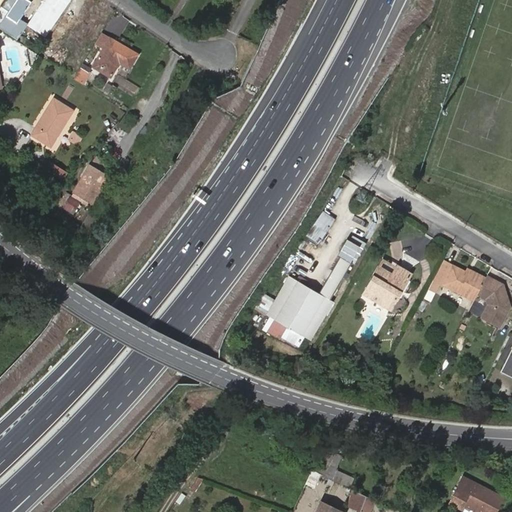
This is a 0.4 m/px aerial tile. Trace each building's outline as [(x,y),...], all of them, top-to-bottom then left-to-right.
[(9,21),(18,27),(19,27),(23,21),(20,18),(30,4),(24,0),(5,0),(1,7),(13,14),(9,21)] [(30,23),(34,15),(27,11),(22,18),(30,23)] [(15,32),(18,27),(9,21),(6,20),(4,24),(15,32)] [(93,67),(110,77),(119,63),(128,69),(137,54),(110,38),(93,67)] [(63,53),(46,41),(40,51),(57,62),(63,53)] [(81,68),(74,79),(81,84),(88,72),(81,68)] [(72,111),(55,100),(33,134),(51,145),(72,111)] [(78,136),(72,132),(68,139),(71,140),(74,142),(78,136)] [(108,176),(91,164),(73,192),(82,198),(92,204),(108,176)] [(53,165),(49,172),(62,180),(67,175),(53,165)] [(73,213),(82,198),(73,192),(64,207),(73,213)] [(340,253),(355,261),(365,242),(350,234),(340,253)] [(329,302),(350,265),(339,259),(318,296),(329,302)] [(379,267),(363,294),(391,310),(411,275),(395,265),(389,276),(385,273),(386,271),(379,267)] [(444,283),(474,300),(476,296),(486,278),(472,271),(470,274),(466,272),(454,265),(444,283)] [(290,280),(287,278),(279,293),(266,317),(309,342),(331,303),(329,302),(318,296),(290,280)] [(502,286),(486,278),(476,296),(485,300),(487,307),(480,320),(499,329),(509,308),(502,286)] [(511,349),(501,372),(511,377),(511,349)] [(319,455),(316,462),(312,471),(323,476),(332,456),(319,455)] [(480,509),(478,511),(496,511),(503,499),(462,479),(450,503),(462,509),(464,506),(465,502),(480,509)] [(366,497),(354,491),(349,505),(361,510),(366,497)] [(464,506),(476,511),(478,511),(480,509),(465,502),(464,506)] [(339,511),(322,503),(317,511),(339,511)]
